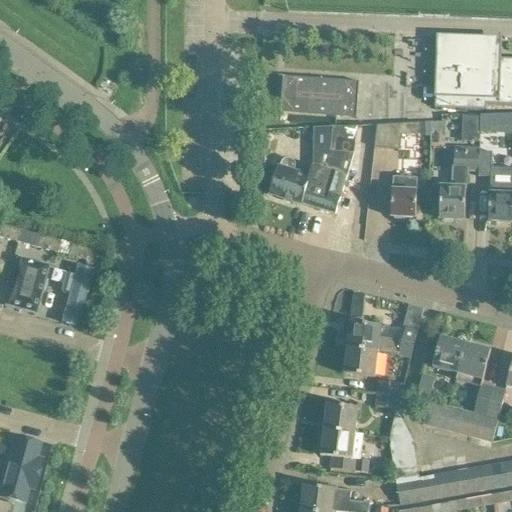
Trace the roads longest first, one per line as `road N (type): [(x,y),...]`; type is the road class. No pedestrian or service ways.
road 1 (residential): [(253,511),(320,256)]
road 2 (residential): [(320,256),(511,307)]
road 3 (residential): [(156,365),(0,324)]
road 4 (tertiary): [(126,141),(0,43)]
road 5 (residential): [(166,231),(205,225),(320,256)]
road 6 (residential): [(126,141),(152,117),(152,0)]
road 7 (residential): [(132,452),(0,417)]
road 8 (tertiary): [(156,365),(170,299),(166,231)]
